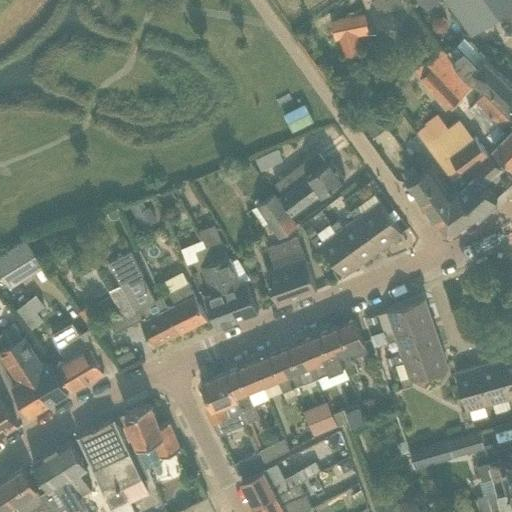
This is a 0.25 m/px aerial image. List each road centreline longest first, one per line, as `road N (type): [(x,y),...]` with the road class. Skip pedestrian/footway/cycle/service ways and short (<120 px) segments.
road 1 (residential): [(442,254),(254,0)]
road 2 (residential): [(167,368),(442,254)]
road 3 (residential): [(0,456),(167,368)]
road 4 (residential): [(167,368),(239,511)]
